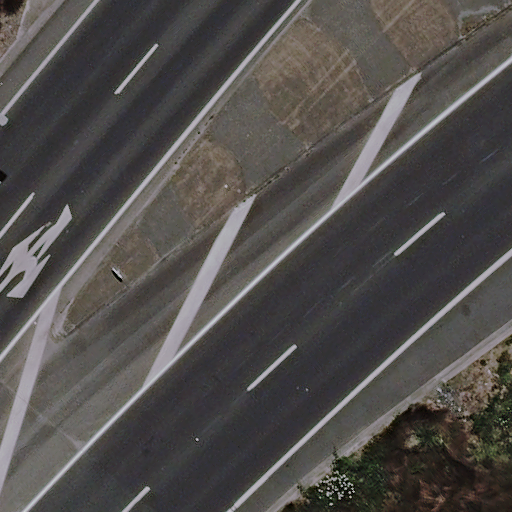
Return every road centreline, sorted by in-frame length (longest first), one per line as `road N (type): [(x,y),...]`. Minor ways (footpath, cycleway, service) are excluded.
road 1 (trunk): [(511,165),(359,283),(114,511)]
road 2 (trunk): [(0,201),(155,0)]
